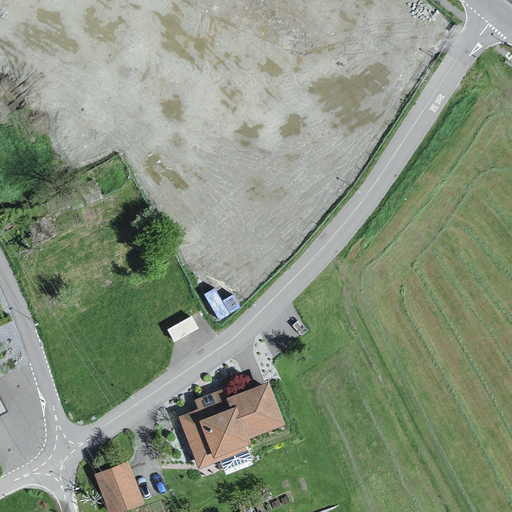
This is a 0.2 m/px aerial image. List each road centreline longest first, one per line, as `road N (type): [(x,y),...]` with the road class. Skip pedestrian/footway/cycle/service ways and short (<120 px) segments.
road 1 (residential): [(499,8),(309,265),(234,335),(63,462)]
road 2 (residential): [(0,262),(63,462)]
